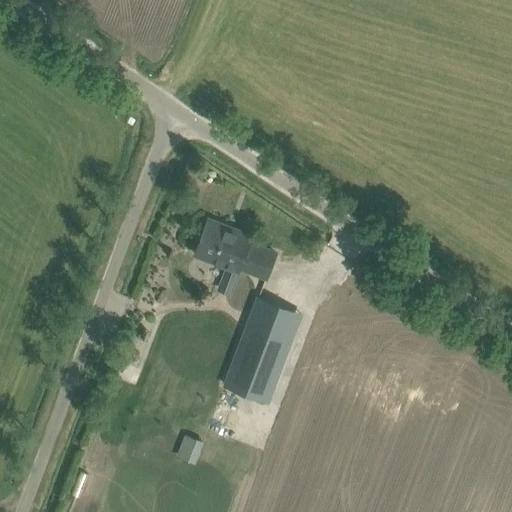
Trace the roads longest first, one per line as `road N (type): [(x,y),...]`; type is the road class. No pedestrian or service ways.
road 1 (unclassified): [(511,338),(0,1)]
road 2 (track): [(173,117),(216,0)]
